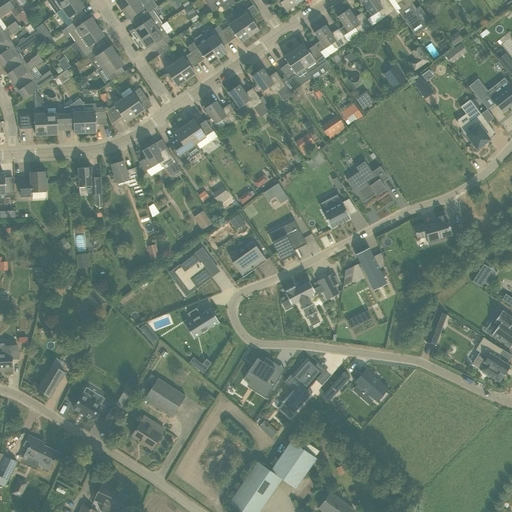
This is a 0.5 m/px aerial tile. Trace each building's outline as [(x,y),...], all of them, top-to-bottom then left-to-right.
[(14,0),(9,0),(9,1),(14,8),(18,5),(14,0)] [(45,0),(55,13),(56,13),(74,0),(45,0)] [(78,0),(74,0),(56,13),(62,21),(64,21),(69,18),(72,23),(82,16),(79,11),(84,8),(84,7),(83,7),(78,0)] [(116,0),(115,1),(115,2),(116,1),(121,10),(135,0),(116,0)] [(133,16),(136,21),(146,13),(136,0),(135,0),(121,10),(128,19),(127,19),(128,20),(133,16)] [(203,0),(211,11),(217,8),(221,5),(228,0),(203,0)] [(228,0),(221,5),(225,10),(235,3),(233,0),(228,0)] [(292,0),(275,0),(281,7),(281,6),(282,5),(286,11),(295,4),(292,0)] [(395,10),(387,0),(379,0),(378,1),(376,0),(361,0),(372,16),(378,12),(381,15),(386,16),(395,10)] [(411,0),(394,0),(400,9),(398,10),(411,30),(421,23),(409,7),(411,6),(412,1),(411,0)] [(0,18),(14,8),(9,1),(0,7),(0,18)] [(18,15),(19,14),(23,12),(19,6),(14,9),(18,15)] [(348,9),(337,17),(348,32),(355,28),(358,32),(363,33),(372,26),(362,12),(354,18),(348,9)] [(25,14),(29,19),(35,15),(31,10),(25,14)] [(135,30),(141,38),(162,24),(152,10),(146,13),(136,21),(139,26),(135,30)] [(194,23),(197,21),(192,13),(188,16),(194,23)] [(238,20),(249,36),(259,30),(255,24),(256,23),(256,24),(257,24),(251,15),(251,16),(250,17),(247,13),(238,20)] [(65,28),(75,42),(97,27),(91,18),(91,17),(86,21),(82,16),(72,23),(67,26),(67,27),(65,28)] [(222,31),(229,41),(236,37),(240,42),(249,36),(238,20),(222,31)] [(0,42),(8,37),(20,29),(15,21),(7,27),(7,29),(3,31),(0,26),(0,42)] [(43,24),(35,29),(45,43),(52,37),(43,24)] [(156,50),(166,43),(166,42),(171,39),(161,26),(162,25),(162,24),(141,38),(148,48),(152,45),(156,50)] [(331,34),(325,25),(313,33),(324,49),(331,44),(334,48),(339,49),(348,43),(338,29),(331,34)] [(203,38),(206,42),(217,58),(227,52),(223,46),(229,41),(222,31),(219,26),(212,31),(212,32),(203,38)] [(103,36),(97,27),(75,42),(85,56),(92,51),(102,44),(99,39),(104,36),(103,36)] [(457,43),(452,36),(448,39),(453,46),(457,43)] [(19,54),(32,45),(27,38),(19,43),(18,45),(13,49),(10,44),(12,42),(8,37),(0,42),(0,63),(1,65),(0,66),(19,53),(19,54)] [(45,43),(48,48),(54,44),(51,39),(45,43)] [(440,44),(445,51),(450,48),(445,40),(440,44)] [(206,42),(201,45),(195,41),(186,47),(190,53),(198,63),(204,59),(208,64),(217,58),(206,42)] [(170,48),(166,43),(156,50),(159,55),(170,48)] [(92,51),(102,66),(116,55),(111,47),(111,46),(106,49),(102,44),(92,51)] [(320,52),(315,45),(307,50),(304,44),(294,51),(305,67),(309,73),(311,75),(328,63),(325,59),(320,52)] [(429,61),(419,47),(410,52),(420,66),(429,61)] [(47,48),(42,52),(45,57),(50,53),(47,48)] [(458,57),(453,49),(445,55),(451,63),(458,57)] [(305,67),(294,51),(284,58),(288,63),(280,69),(288,80),(305,67)] [(347,55),(351,60),(356,56),(352,51),(347,55)] [(23,59),(19,54),(19,53),(0,66),(5,72),(6,72),(13,82),(12,82),(12,83),(31,70),(43,61),(38,54),(30,60),(30,61),(24,65),(21,61),(23,59)] [(174,64),(186,80),(195,74),(191,68),(198,63),(190,53),(174,64)] [(112,80),(122,73),(119,68),(123,65),(116,55),(102,66),(112,80)] [(174,64),(165,70),(168,74),(166,74),(171,83),(172,82),(173,81),(176,86),(186,80),(174,64)] [(393,89),(407,79),(397,65),(383,74),(393,89)] [(272,91),(277,92),(283,102),(292,96),(276,72),(268,77),(262,69),(251,76),(262,92),(269,87),(272,91)] [(34,75),(31,70),(12,83),(16,89),(17,88),(24,99),(54,78),(49,71),(41,76),(41,78),(36,81),(33,77),(34,75)] [(425,82),(421,76),(413,82),(425,98),(433,92),(425,82)] [(469,86),(481,102),(488,96),(477,82),(470,87),(469,86)] [(491,99),(502,113),(511,104),(511,88),(509,84),(491,99)] [(269,112),(262,102),(252,88),(245,93),(239,85),(228,92),(239,108),(245,104),(248,107),(253,108),(260,118),(269,112)] [(123,99),(135,116),(144,109),(140,104),(147,99),(140,88),(123,99)] [(64,107),(65,114),(65,127),(73,126),(74,133),(85,132),(84,113),(83,104),(83,102),(82,102),(80,99),(68,107),(64,107)] [(108,110),(112,123),(122,116),(125,122),(135,116),(123,99),(108,110)] [(367,99),(359,104),(363,110),(367,107),(371,104),(367,99)] [(470,100),(460,107),(471,121),(461,129),(476,149),(489,140),(482,130),(488,125),(470,100)] [(221,109),(216,101),(205,108),(216,124),(222,120),(225,124),(230,125),(239,118),(229,104),(221,109)] [(84,113),(85,132),(96,132),(96,125),(108,124),(103,112),(96,112),(95,104),(83,104),(84,113)] [(353,104),(342,112),(346,118),(353,114),(357,119),(362,116),(353,104)] [(65,127),(65,114),(45,115),(46,134),(58,134),(57,127),(65,127)] [(45,115),(26,116),(26,129),(35,128),(35,135),(46,134),(45,115)] [(334,131),(342,125),(343,125),(337,115),(321,127),(327,136),(334,131)] [(184,127),(196,143),(213,131),(206,120),(198,126),(194,120),(184,127)] [(184,151),(196,143),(184,127),(174,134),(176,136),(168,141),(182,161),(188,157),(184,151)] [(298,147),(304,155),(317,146),(311,138),(298,147)] [(142,151),(146,157),(139,162),(145,172),(159,163),(161,167),(166,168),(169,166),(174,174),(175,174),(181,171),(167,148),(159,153),(153,144),(142,151)] [(280,153),(272,159),(279,170),(287,164),(280,153)] [(144,195),(140,184),(135,167),(126,170),(123,160),(111,164),(116,183),(124,180),(125,185),(130,187),(133,186),(135,194),(140,196),(144,195)] [(379,190),(380,192),(386,188),(381,182),(388,177),(380,166),(372,172),(364,161),(356,167),(363,178),(351,186),(362,202),(379,190)] [(92,178),(91,167),(78,168),(79,187),(87,187),(87,191),(91,195),(94,195),(94,205),(98,207),(103,207),(102,194),(101,177),(92,178)] [(48,191),(47,179),(45,179),(44,172),(30,172),(31,181),(20,181),(21,197),(32,196),(32,192),(45,191),(48,191)] [(0,174),(0,194),(14,193),(14,180),(5,181),(4,174),(0,174)] [(343,187),(336,177),(332,180),(338,190),(343,187)] [(257,188),(262,184),(258,178),(253,182),(257,188)] [(275,196),(280,204),(288,199),(278,183),(263,193),(267,201),(275,196)] [(219,189),(226,199),(230,197),(222,187),(219,189)] [(242,195),(247,201),(252,197),(252,196),(254,194),(251,191),(249,193),(248,191),(242,195)] [(207,199),(203,192),(198,195),(202,202),(207,199)] [(219,207),(226,217),(237,209),(230,199),(219,207)] [(323,212),(322,212),(331,229),(331,228),(350,219),(349,216),(357,211),(349,199),(342,202),(341,202),(341,203),(340,201),(323,211),(323,212)] [(202,230),(211,224),(203,211),(193,217),(202,230)] [(238,214),(229,221),(236,230),(245,224),(238,214)] [(428,242),(452,235),(447,219),(446,215),(435,218),(437,222),(424,226),(423,224),(413,227),(417,238),(426,236),(428,242)] [(281,261),(296,253),(293,248),(304,242),(305,244),(307,243),(294,220),(287,224),(291,232),(272,242),(281,261)] [(463,237),(461,228),(453,230),(456,239),(463,237)] [(246,246),(249,250),(232,263),(243,277),(266,260),(253,241),(246,246)] [(68,242),(60,248),(64,253),(71,247),(68,242)] [(198,261),(207,254),(202,247),(179,265),(180,266),(173,272),(188,292),(196,287),(197,288),(211,277),(205,269),(204,269),(203,267),(205,266),(201,261),(199,263),(198,261)] [(387,284),(388,284),(369,248),(369,249),(357,256),(356,255),(372,286),(384,279),(387,284)] [(159,258),(157,251),(149,254),(151,260),(159,258)] [(76,268),(88,267),(87,254),(75,255),(76,268)] [(473,281),(482,287),(492,270),(484,264),(473,281)] [(345,272),(344,279),(351,276),(352,268),(345,272)] [(294,286),(285,291),(286,293),(285,294),(291,304),(298,301),(307,317),(308,318),(316,314),(315,313),(316,312),(308,298),(323,291),(327,299),(338,293),(329,276),(318,281),(320,286),(313,289),(309,281),(299,287),(299,288),(296,290),(294,286)] [(73,284),(67,282),(65,288),(71,290),(73,284)] [(96,309),(104,301),(92,289),(83,296),(96,309)] [(511,298),(505,294),(502,300),(511,306),(511,298)] [(189,331),(189,332),(193,338),(194,339),(194,338),(195,338),(200,334),(218,323),(219,323),(210,308),(209,308),(210,309),(201,314),(196,308),(187,314),(192,320),(186,324),(185,324),(184,324),(185,325),(189,331)] [(436,345),(447,314),(436,310),(425,341),(436,345)] [(509,348),(510,348),(511,345),(511,326),(511,325),(511,323),(511,318),(502,311),(503,311),(502,310),(493,323),(494,323),(498,325),(491,335),(492,335),(510,347),(509,348)] [(361,323),(357,315),(347,320),(351,328),(361,323)] [(158,339),(146,323),(139,329),(152,344),(158,339)] [(74,355),(81,359),(90,342),(83,338),(80,344),(74,355)] [(497,358),(502,350),(484,338),(476,350),(480,352),(473,364),(481,369),(480,370),(483,371),(482,373),(488,377),(490,375),(499,381),(503,374),(504,375),(510,366),(507,365),(497,358)] [(17,346),(4,346),(4,344),(0,343),(0,370),(12,370),(12,359),(18,359),(17,346)] [(202,373),(209,365),(193,351),(186,360),(202,373)] [(65,373),(61,370),(65,363),(56,358),(52,365),(51,365),(36,389),(50,397),(65,373)] [(269,361),(265,358),(262,364),(256,360),(253,365),(249,373),(254,376),(247,387),(265,398),(265,399),(265,400),(270,392),(278,379),(267,372),(272,365),(268,362),(269,361)] [(308,362),(293,380),(302,387),(287,404),(295,411),(294,412),(294,413),(312,393),(308,389),(311,386),(323,373),(317,367),(318,366),(317,365),(314,368),(308,362)] [(379,402),(391,389),(382,381),(381,382),(373,374),(374,374),(368,369),(356,383),(360,385),(376,399),(379,402)] [(351,377),(344,372),(322,397),(328,402),(351,377)] [(138,395),(144,399),(172,417),(185,396),(157,378),(152,386),(148,392),(142,388),(138,395)] [(81,395),(73,408),(92,419),(95,413),(101,416),(100,417),(108,423),(117,409),(108,404),(105,410),(98,406),(100,403),(91,397),(89,400),(81,395)] [(142,444),(151,450),(161,434),(165,428),(145,415),(140,423),(132,436),(143,443),(142,444)] [(268,427),(264,431),(272,438),(276,433),(268,427)] [(57,452),(39,444),(40,441),(28,436),(24,446),(28,448),(25,454),(39,460),(37,464),(48,470),(57,452)] [(316,457),(293,441),(272,471),(295,487),(316,457)] [(17,462),(4,456),(0,453),(0,485),(4,488),(8,480),(17,462)] [(240,511),(259,511),(282,479),(270,471),(256,462),(228,504),(240,511)] [(342,465),(336,468),(338,475),(345,472),(342,465)] [(119,511),(125,496),(108,488),(109,486),(102,483),(94,500),(119,511)] [(20,497),(24,490),(15,486),(12,493),(20,497)] [(353,511),(354,511),(329,493),(319,508),(324,511),(353,511)]
